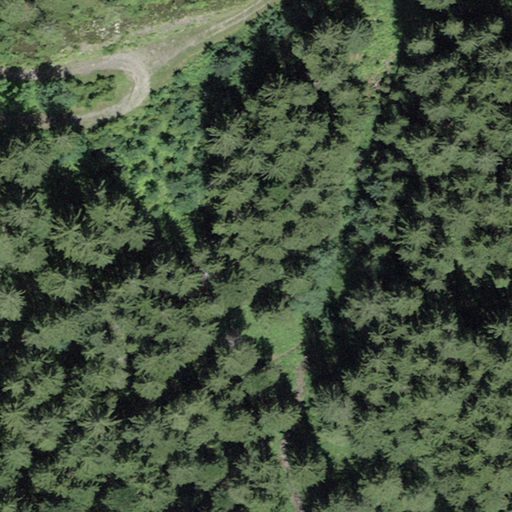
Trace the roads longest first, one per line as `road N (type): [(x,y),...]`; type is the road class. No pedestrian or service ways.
road 1 (track): [(0,122),(98,116),(143,92),(153,73),(137,61),(0,70)]
road 2 (track): [(148,63),(267,0)]
